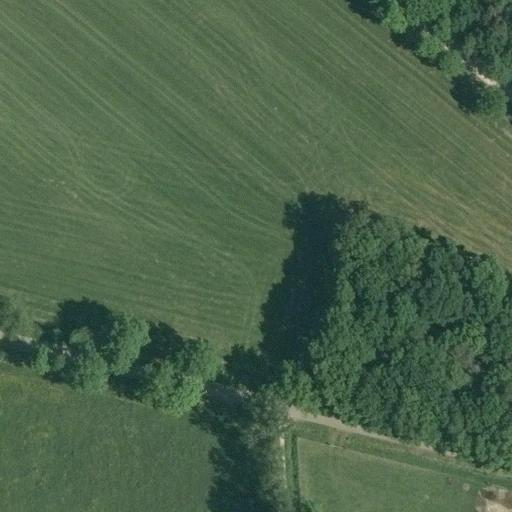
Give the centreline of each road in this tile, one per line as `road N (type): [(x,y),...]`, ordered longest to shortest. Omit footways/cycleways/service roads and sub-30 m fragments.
road 1 (unclassified): [(511,461),(0,341)]
road 2 (track): [(392,0),(510,98)]
